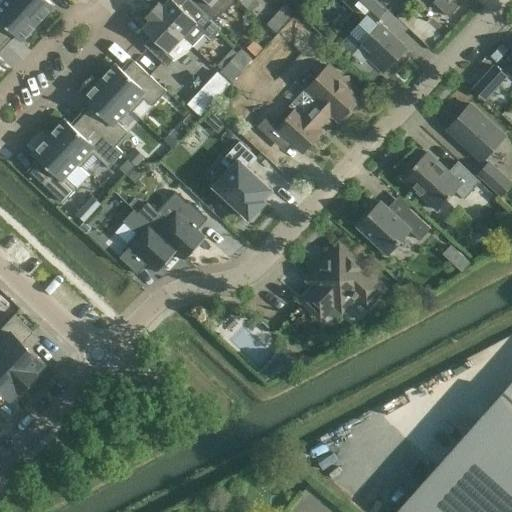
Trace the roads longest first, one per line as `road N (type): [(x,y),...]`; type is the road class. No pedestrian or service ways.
road 1 (unclassified): [(100,360),(152,306),(183,289),(252,272),(370,157),(507,0)]
road 2 (unclassified): [(0,467),(100,360)]
road 3 (residential): [(100,360),(0,267)]
